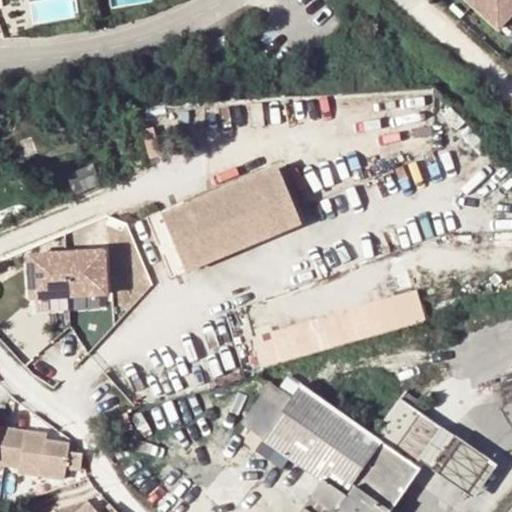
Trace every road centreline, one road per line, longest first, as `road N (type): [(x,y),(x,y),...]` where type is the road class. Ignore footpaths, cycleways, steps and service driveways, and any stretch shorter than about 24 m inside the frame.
road 1 (residential): [(222,0),(156,36),(0,57)]
road 2 (residential): [(133,511),(74,427),(0,362)]
